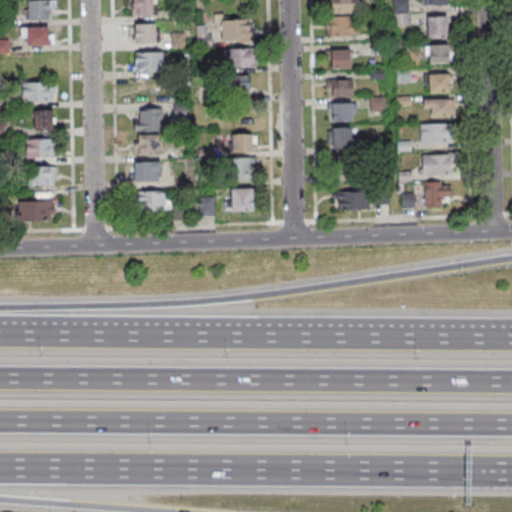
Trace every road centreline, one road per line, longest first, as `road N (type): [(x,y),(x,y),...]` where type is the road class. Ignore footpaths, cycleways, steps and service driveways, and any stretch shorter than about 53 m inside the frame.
road 1 (motorway): [(511,258),(196,303),(0,308)]
road 2 (tertiary): [(511,230),(0,249)]
road 3 (motorway): [(0,421),(511,426)]
road 4 (motorway): [(511,382),(0,378)]
road 5 (motorway): [(511,335),(0,333)]
road 6 (motorway): [(0,471),(511,473)]
road 7 (residential): [(96,247),(88,0)]
road 8 (residential): [(294,239),(287,0)]
road 9 (residential): [(493,231),(485,0)]
road 10 (motorway): [(0,500),(159,511)]
